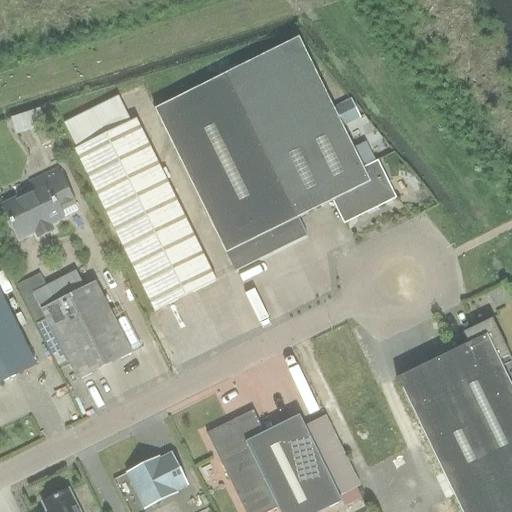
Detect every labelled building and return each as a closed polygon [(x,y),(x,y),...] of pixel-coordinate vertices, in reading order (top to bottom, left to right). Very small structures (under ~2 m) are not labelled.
[(370,183),(363,169),(342,125),(333,107),(299,39),(154,110),(234,273),(307,237),(298,218),(332,202),(370,183)] [(333,107),(342,125),(356,118),(347,100),(333,107)] [(216,282),(159,167),(136,120),(74,150),(154,312),(216,282)] [(397,199),(378,161),(363,169),(370,183),(332,202),(344,225),(397,199)] [(60,211),(75,204),(58,171),(31,184),(34,191),(8,204),(15,218),(10,221),(19,240),(64,218),(60,211)] [(130,354),(94,282),(85,287),(76,271),(32,294),(41,310),(77,381),(130,354)] [(0,383),(36,366),(1,294),(0,292),(0,383)] [(461,511),(511,511),(511,359),(511,360),(492,320),(463,334),(469,345),(397,379),(461,511)] [(347,365),(321,378),(341,419),(368,406),(360,391),(367,388),(360,374),(353,377),(347,365)] [(340,497),(300,416),(265,434),(254,411),(207,434),(245,511),(271,511),(278,509),(279,511),(323,511),(343,503),(340,497)] [(187,484),(173,456),(159,463),(158,459),(129,473),(147,508),(175,495),(173,491),(187,484)] [(440,511),(417,462),(373,483),(386,511),(440,511)] [(356,488),(340,497),(343,503),(345,508),(362,500),(356,488)] [(79,511),(69,490),(42,503),(46,511),(79,511)]
